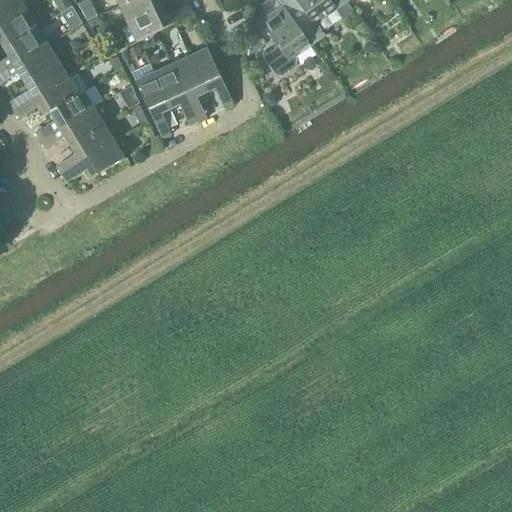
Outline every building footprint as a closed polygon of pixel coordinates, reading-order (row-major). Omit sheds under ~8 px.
[(0,29),(27,13),(19,0),(10,0),(0,6),(0,29)] [(127,25),(164,8),(159,0),(133,0),(119,7),(127,25)] [(336,7),(330,0),(294,0),(299,6),(290,13),(289,13),(310,44),(323,35),(314,23),(336,7)] [(336,7),(344,19),(354,12),(346,1),(336,7)] [(164,8),(127,25),(136,43),(192,18),(188,7),(167,17),(164,8)] [(292,57),(310,44),(289,13),(290,13),(286,8),(262,25),(275,43),(264,51),(263,56),(275,73),(280,74),(293,66),(294,60),(292,57)] [(0,44),(4,50),(37,30),(27,13),(0,29),(0,44)] [(71,30),(82,24),(78,17),(67,24),(71,30)] [(37,30),(4,50),(9,59),(0,64),(0,74),(47,47),(37,30)] [(47,47),(0,74),(0,86),(19,75),(24,84),(58,64),(47,47)] [(208,50),(190,58),(207,94),(216,89),(226,110),(234,106),(208,50)] [(190,58),(173,67),(198,122),(207,118),(198,98),(207,94),(190,58)] [(58,64),(24,84),(29,93),(10,105),(15,112),(68,80),(58,64)] [(173,67),(154,75),(171,110),(180,106),(189,126),(198,122),(173,67)] [(123,68),(115,73),(121,82),(127,78),(123,68)] [(171,110),(154,75),(136,83),(162,140),(171,135),(162,114),(171,110)] [(45,117),(50,114),(78,97),(77,96),(68,80),(15,112),(20,121),(39,109),(45,117)] [(35,134),(40,142),(93,110),(83,92),(77,96),(78,97),(50,114),(54,122),(35,134)] [(132,109),(140,126),(148,123),(140,106),(132,109)] [(93,110),(40,142),(45,150),(64,138),(70,147),(103,127),(93,110)] [(56,167),(60,175),(113,143),(103,127),(70,147),(75,155),(56,167)] [(124,161),(113,143),(60,175),(65,183),(85,172),(90,181),(124,161)]
